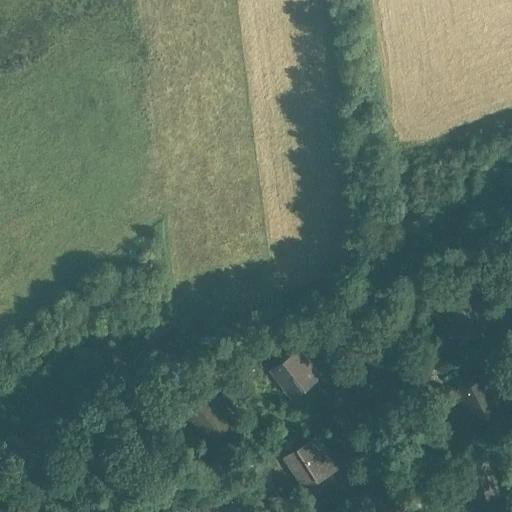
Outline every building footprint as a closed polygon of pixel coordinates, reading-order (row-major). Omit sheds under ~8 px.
[(472,292),(453,306),(472,332),(491,319),(472,292)] [(316,348),(327,344),(320,321),(309,325),(316,348)] [(404,353),(380,331),(364,349),(388,371),(404,353)] [(318,376),(298,350),(279,365),(299,391),(318,376)] [(487,377),(466,387),(481,417),(502,406),(487,377)] [(346,386),(337,389),(342,403),(351,399),(346,386)] [(234,418),(212,394),(193,410),(215,435),(234,418)] [(338,469),(318,436),(287,455),(306,488),(338,469)] [(133,458),(106,439),(92,459),(119,478),(133,458)] [(492,459),(470,467),(480,498),(503,490),(492,459)] [(55,511),(25,494),(13,511),(55,511)] [(232,511),(230,497),(194,504),(195,511),(232,511)]
